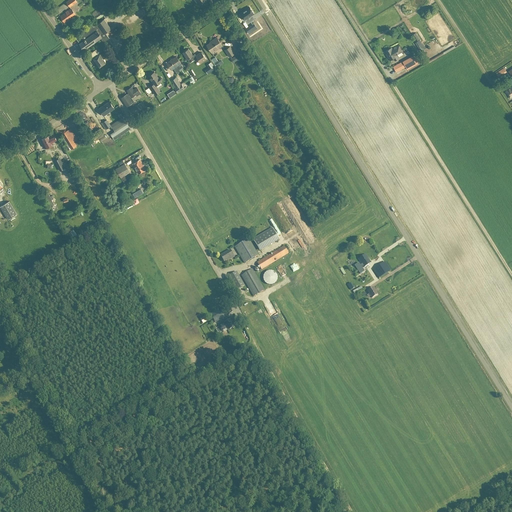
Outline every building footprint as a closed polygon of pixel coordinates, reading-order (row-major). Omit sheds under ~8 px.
[(244,20),(253,14),(249,7),(245,10),(240,14),(244,20)] [(71,9),(60,16),(64,22),(68,19),(68,20),(75,15),(71,9)] [(84,50),(101,38),(103,42),(109,38),(105,33),(111,29),(104,19),(98,24),(93,27),(92,26),(76,38),(80,44),(79,44),(84,50)] [(212,53),(222,46),(216,38),(211,41),(212,42),(206,46),(212,53)] [(419,39),(415,42),(421,51),(426,48),(424,45),(423,45),(419,39)] [(101,46),(102,47),(96,51),(98,54),(104,50),(104,51),(108,49),(104,44),(101,46)] [(393,59),(395,61),(399,59),(397,55),(402,52),(398,45),(392,49),(391,48),(386,52),(387,54),(386,55),(389,61),(393,59)] [(229,58),(235,54),(230,46),(224,50),(229,58)] [(206,59),(201,52),(196,56),(195,54),(193,56),(188,49),(183,52),(190,63),(197,58),(201,63),(206,59)] [(103,59),(106,57),(103,53),(100,55),(93,59),(99,68),(105,63),(103,59)] [(418,64),(413,56),(393,67),(396,73),(405,67),(407,70),(418,64)] [(176,66),(180,63),(176,57),(167,63),(171,70),(173,68),(177,74),(180,71),(176,66)] [(220,59),(218,61),(216,58),(212,60),(215,66),(218,64),(220,66),(223,64),(220,59)] [(154,84),(150,87),(155,95),(160,92),(155,86),(161,82),(160,81),(161,81),(161,80),(162,80),(162,78),(161,77),(160,78),(159,78),(158,78),(154,72),(148,76),(154,84)] [(171,81),(176,88),(174,89),(178,93),(184,89),(181,84),(180,85),(176,78),(171,81)] [(127,107),(132,103),(130,99),(136,95),(137,96),(140,94),(137,88),(133,90),(131,88),(127,91),(129,94),(127,95),(121,98),(127,107)] [(103,116),(114,109),(109,102),(99,109),(103,116)] [(136,106),(129,110),(133,115),(140,111),(136,106)] [(124,119),(111,128),(114,132),(118,138),(130,129),(124,119)] [(4,120),(1,121),(7,129),(9,128),(4,120)] [(71,150),(76,146),(80,144),(77,139),(74,141),(67,131),(61,134),(71,150)] [(54,136),(49,138),(49,136),(41,140),(46,149),(47,150),(50,149),(51,151),(55,149),(53,145),(52,143),(56,141),(54,136)] [(55,161),(56,164),(60,171),(64,168),(59,159),(55,161)] [(138,174),(146,170),(140,160),(132,164),(138,174)] [(115,169),(123,182),(132,176),(128,169),(125,164),(115,169)] [(102,183),(115,175),(113,172),(100,179),(102,183)] [(77,178),(71,181),(73,186),(80,183),(77,178)] [(9,202),(0,207),(8,220),(16,215),(9,202)] [(259,250),(278,239),(272,229),(253,240),(259,250)] [(249,240),(235,248),(245,264),(258,256),(249,240)] [(261,270),(289,254),(284,246),(257,263),(261,270)] [(230,260),(234,257),(230,251),(221,256),(224,262),(230,259),(230,260)] [(364,268),(371,263),(366,255),(358,260),(364,268)] [(379,278),(391,271),(385,262),(373,270),(379,278)] [(253,297),(265,290),(252,269),(241,276),(253,297)] [(277,278),(277,276),(276,274),(274,272),(272,271),(270,271),(267,272),(266,273),(264,275),(263,277),(263,279),(264,281),(265,283),(267,284),(269,285),(272,285),(274,284),(276,282),(277,280),(277,278)] [(237,290),(244,286),(236,272),(229,276),(237,290)] [(378,295),(373,288),(368,291),(372,298),(378,295)] [(215,322),(228,315),(224,308),(211,315),(215,322)] [(231,319),(224,323),(219,326),(222,333),(228,330),(234,327),(233,326),(234,325),(231,319)]
